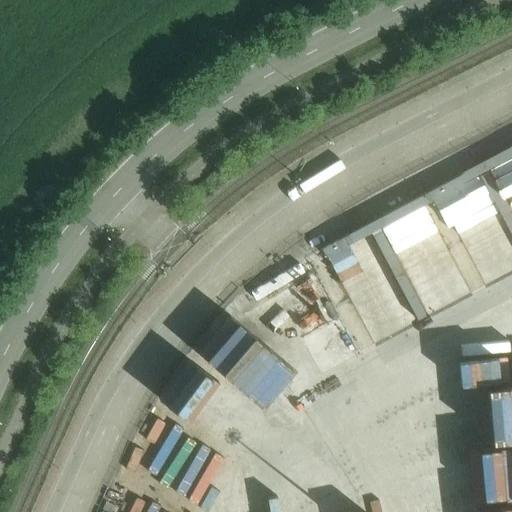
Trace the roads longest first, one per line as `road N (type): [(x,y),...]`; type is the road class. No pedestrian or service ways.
road 1 (tertiary): [(118,192),(192,126),(260,81),(420,0)]
road 2 (tertiary): [(0,370),(52,274),(118,192)]
